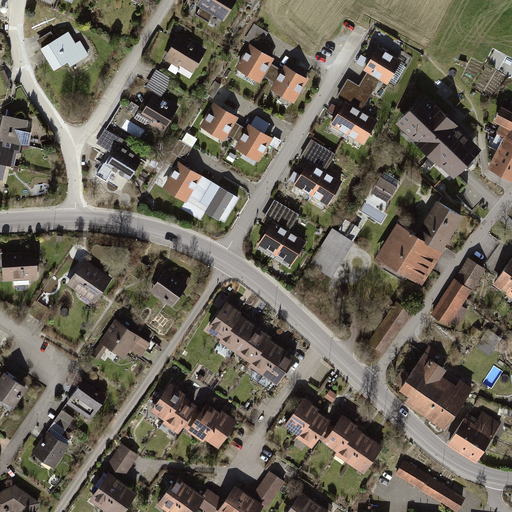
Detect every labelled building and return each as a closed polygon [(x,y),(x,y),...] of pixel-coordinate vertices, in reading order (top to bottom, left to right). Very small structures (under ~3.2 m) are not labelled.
[(209,22),(219,27),(234,0),(199,0),(199,1),(216,11),(209,22)] [(255,24),(245,40),(259,48),(269,32),(255,24)] [(164,57),(193,72),(206,46),(178,31),(164,57)] [(43,48),(54,68),(70,60),(72,64),(90,54),(83,40),(77,44),(70,32),(43,48)] [(375,45),(361,70),(364,73),(377,80),(384,85),(399,60),(375,45)] [(272,62),(248,48),(234,72),(258,86),(261,82),(267,85),(275,72),(269,68),(272,62)] [(5,69),(0,72),(7,85),(11,83),(5,69)] [(270,93),(295,108),(310,84),(285,69),(281,75),(275,72),(267,85),(273,89),(270,93)] [(343,101),(359,110),(377,80),(364,73),(356,86),(345,80),(335,97),(343,101)] [(141,113),(164,128),(180,103),(156,89),(141,113)] [(393,123),(449,178),(477,149),(421,94),(393,123)] [(335,98),(330,109),(336,111),(340,100),(335,98)] [(329,126),(344,135),(359,110),(343,101),(329,126)] [(236,116),(212,102),(197,126),(221,140),(224,136),(230,139),(239,126),(232,122),(236,116)] [(497,136),(503,139),(511,143),(511,105),(509,111),(501,107),(493,122),(502,127),(497,136)] [(376,121),(359,110),(344,135),(361,145),(376,121)] [(27,128),(29,118),(9,113),(3,111),(0,123),(0,136),(19,142),(27,144),(31,129),(27,128)] [(233,147),(258,163),(273,139),(248,124),(245,129),(239,126),(230,139),(236,143),(233,147)] [(97,143),(114,154),(119,146),(127,150),(131,143),(106,128),(97,143)] [(189,132),(179,154),(187,158),(197,136),(189,132)] [(23,143),(19,142),(0,136),(0,160),(7,163),(15,165),(17,155),(19,156),(23,143)] [(488,170),(511,181),(511,143),(503,139),(488,170)] [(113,168),(129,178),(141,159),(127,150),(119,146),(114,154),(108,164),(105,162),(97,175),(106,180),(113,168)] [(235,195),(176,161),(161,188),(185,202),(190,193),(211,204),(206,212),(221,220),(235,195)] [(289,189),(304,199),(319,174),(303,165),(289,189)] [(336,184),(319,174),(304,199),(321,209),(336,184)] [(464,189),(468,179),(455,175),(452,185),(464,189)] [(381,177),(372,193),(389,203),(398,186),(381,177)] [(440,201),(419,235),(444,250),(464,216),(440,201)] [(331,277),(361,227),(346,218),(339,230),(334,227),(311,264),(331,277)] [(257,245),(272,254),(287,229),(271,220),(257,245)] [(401,225),(381,259),(423,285),(444,250),(419,235),(401,225)] [(304,239),(287,229),(272,254),(289,264),(304,239)] [(3,252),(4,280),(40,278),(39,251),(3,252)] [(511,254),(494,281),(507,290),(511,282),(511,254)] [(467,257),(430,312),(447,324),(484,269),(467,257)] [(65,284),(92,304),(110,280),(83,260),(65,284)] [(152,292),(173,306),(188,285),(167,271),(152,292)] [(278,388),(298,359),(269,340),(271,337),(240,316),(243,312),(227,301),(208,330),(223,340),(220,344),(251,364),(248,368),(278,388)] [(369,342),(384,353),(413,313),(398,302),(369,342)] [(147,342),(112,320),(90,355),(97,360),(105,346),(123,358),(129,348),(139,355),(147,342)] [(396,390),(405,396),(422,370),(437,381),(441,375),(445,369),(421,353),(396,390)] [(405,396),(402,400),(441,427),(469,386),(459,379),(454,385),(441,375),(437,381),(422,370),(405,396)] [(6,374),(0,383),(0,398),(15,408),(28,388),(6,374)] [(106,397),(83,381),(68,402),(92,418),(106,397)] [(169,383),(150,410),(161,419),(159,422),(174,432),(194,405),(182,396),(184,393),(169,383)] [(338,393),(331,388),(324,396),(332,402),(338,393)] [(288,425),(303,435),(319,412),(321,408),(306,398),(288,425)] [(204,403),(186,430),(201,441),(203,439),(216,448),(236,420),(221,409),(218,413),(204,403)] [(62,408),(33,450),(56,466),(71,444),(61,438),(75,417),(62,408)] [(449,440),(478,459),(501,422),(482,410),(478,417),(467,411),(449,440)] [(301,438),(315,448),(333,421),(319,412),(303,435),(301,438)] [(325,444),(341,455),(357,430),(359,426),(344,416),(325,444)] [(339,457),(366,474),(384,447),(357,430),(341,455),(339,457)] [(89,498),(108,511),(123,511),(137,492),(123,482),(140,458),(123,446),(106,470),(108,471),(89,498)] [(463,496),(403,460),(395,474),(455,510),(463,496)] [(257,500),(236,485),(225,502),(209,491),(205,497),(198,507),(205,511),(259,511),(262,508),(266,511),(286,482),(270,472),(256,493),(260,495),(257,500)] [(61,480),(55,474),(49,480),(55,486),(61,480)] [(178,478),(158,506),(166,511),(194,511),(198,507),(205,497),(178,478)] [(20,511),(30,511),(40,499),(16,483),(0,490),(0,511),(2,511),(13,508),(20,511)] [(329,511),(303,494),(290,511),(329,511)]
